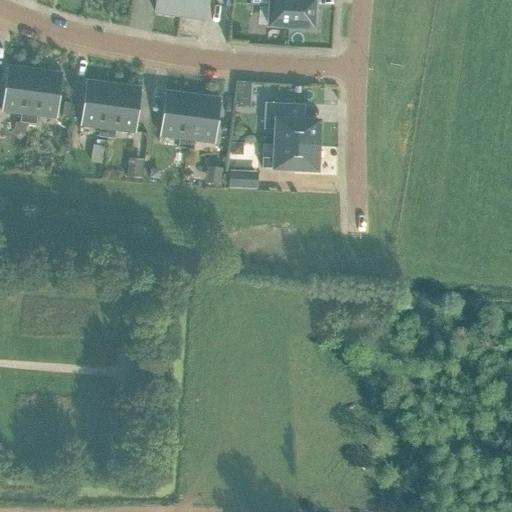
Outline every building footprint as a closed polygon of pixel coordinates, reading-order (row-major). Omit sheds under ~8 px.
[(156,0),(155,13),(179,16),(181,0),(156,0)] [(181,0),(179,16),(203,20),(206,0),(181,0)] [(249,0),(250,6),(269,7),(268,27),(313,30),(313,27),(317,27),(318,13),(314,13),(314,0),(249,0)] [(28,125),(35,72),(7,68),(1,112),(21,114),(20,124),(28,125)] [(35,72),(28,125),(36,126),(37,116),(57,119),(63,75),(35,72)] [(106,138),(114,86),(86,82),(80,124),(100,127),(98,137),(106,138)] [(114,86),(106,138),(114,139),(116,129),(135,132),(142,90),(114,86)] [(239,86),(238,102),(254,102),(255,86),(239,86)] [(186,149),(193,97),(165,93),(159,135),(179,138),(178,148),(186,149)] [(193,97),(186,149),(194,150),(195,140),(215,143),(221,100),(193,97)] [(70,106),(63,105),(61,118),(68,119),(70,106)] [(275,145),(317,146),(319,122),(264,120),(263,130),(275,130),(275,145)] [(316,171),(317,146),(275,145),(274,159),(262,158),(262,168),(316,171)] [(102,148),(91,146),(88,164),(100,165),(102,148)] [(256,189),(257,172),(229,170),(228,187),(256,189)] [(161,172),(150,171),(149,180),(161,181),(161,172)]
